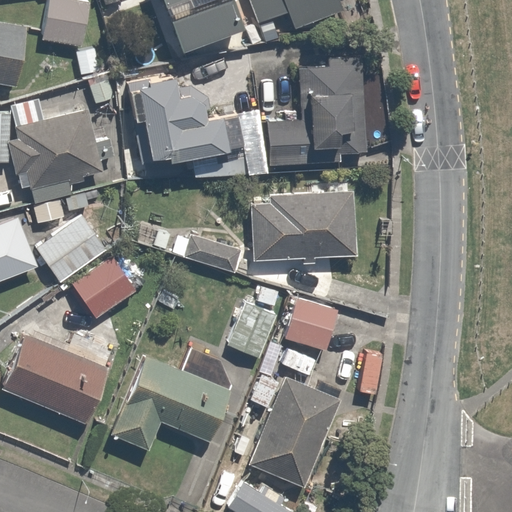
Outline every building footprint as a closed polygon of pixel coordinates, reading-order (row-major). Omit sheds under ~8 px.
[(84,0),(40,0),(35,36),(79,42),(84,0)] [(152,0),(171,47),(233,22),(224,0),(152,0)] [(245,0),(252,19),(286,6),(291,20),(343,1),(342,0),(245,0)] [(20,20),(0,15),(0,77),(9,79),(20,20)] [(340,149),(358,149),(357,54),(315,54),(315,65),(291,66),(291,113),(260,113),(260,160),(340,160),(340,149)] [(220,140),(214,108),(193,111),(189,87),(172,90),(168,70),(122,78),(135,155),(220,140)] [(79,105),(10,125),(12,133),(2,135),(18,188),(25,186),(30,202),(69,190),(65,175),(97,165),(79,105)] [(331,262),(348,262),(347,187),(266,188),(266,195),(251,195),(251,252),(296,252),(296,258),(309,258),(309,251),(331,251),(331,262)] [(63,275),(103,244),(78,212),(29,249),(54,282),(63,275)] [(0,274),(31,263),(13,214),(0,219),(0,274)] [(103,244),(63,275),(94,316),(134,286),(103,244)] [(281,335),(292,338),(289,352),(306,356),(309,342),(328,347),(339,302),(291,290),(281,335)] [(270,311),(236,299),(220,341),(255,354),(270,311)] [(104,362),(21,328),(0,380),(0,388),(80,421),(104,362)] [(153,418),(206,437),(228,378),(134,344),(104,428),(144,443),(153,418)] [(273,373),(259,416),(237,409),(227,438),(250,445),(244,465),(305,484),(335,393),(273,373)] [(284,511),(240,475),(222,497),(240,511),(284,511)]
